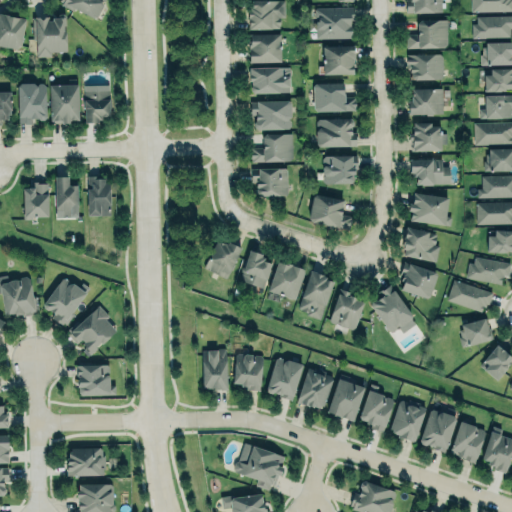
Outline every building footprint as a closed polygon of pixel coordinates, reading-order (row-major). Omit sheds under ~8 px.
[(60,0),(101,0),(102,5),(96,16),(93,17),(75,7),(73,10),(61,3),(62,1),(60,0)] [(251,0),(251,6),(249,6),(249,9),(248,9),(248,28),(271,27),(279,26),(278,24),(280,25),(279,17),(284,16),(284,0),(251,0)] [(405,0),(405,11),(412,11),(412,12),(442,11),(441,0),(405,0)] [(470,0),(471,11),(511,10),(511,0),(470,0)] [(313,6),(355,6),(355,19),(352,19),(352,37),(315,37),(314,21),(317,20),(317,16),(313,11),(313,6)] [(0,9),(11,11),(19,14),(23,15),(20,38),(15,37),(14,44),(0,42),(0,9)] [(31,16),(32,39),(35,39),(35,56),(51,56),(51,51),(65,51),(65,16),(62,13),(58,13),(57,17),(52,17),(52,20),(48,20),(47,16),(44,16),(41,19),(38,16),(31,16)] [(471,37),(511,36),(510,15),(475,15),(475,23),(470,23),(471,37)] [(405,34),(405,47),(446,47),(446,18),(416,19),(416,33),(405,34)] [(249,34),(279,33),(280,61),(249,62),(248,48),(247,48),(247,45),(250,45),(249,34)] [(484,41),(511,41),(511,52),(511,63),(510,63),(510,64),(480,64),(479,54),(482,54),(482,46),(484,46),(484,41)] [(322,74),(354,73),(353,44),(321,45),(322,74)] [(406,54),(439,53),(441,56),(442,75),(439,79),(414,80),(411,77),(411,71),(409,71),(409,67),(406,67),(406,54)] [(248,67),(288,66),(288,91),(252,92),(250,90),(250,86),(251,85),(251,84),(250,84),(250,80),(248,80),(248,67)] [(483,90),(511,90),(510,69),(483,70),(483,90)] [(32,123),(32,119),(45,119),(45,82),(16,83),(17,123),(32,123)] [(49,83),(50,120),(78,119),(77,82),(49,83)] [(315,83),(342,82),(343,89),(343,96),(355,96),(355,110),(316,111),(312,107),(312,85),(315,83)] [(83,85),(108,84),(108,115),(101,115),(101,119),(98,119),(98,123),(84,123),(83,108),(82,108),(82,95),(83,95),(83,85)] [(410,88),(442,87),(442,113),(432,113),(432,114),(425,114),(425,113),(408,114),(408,100),(411,100),(410,88)] [(0,91),(10,91),(11,114),(8,114),(8,119),(1,119),(1,124),(0,124),(0,91)] [(511,91),(500,91),(482,92),(482,113),(511,113),(511,91)] [(287,100),(290,103),(290,116),(287,119),(290,121),(290,125),(287,128),(256,129),(253,126),(253,122),(255,120),(255,114),(249,114),(248,111),(249,110),(249,101),(287,100)] [(315,121),(316,144),(318,146),(356,145),(355,131),(350,131),(350,127),(353,124),(353,121),(348,117),(317,118),(315,121)] [(411,119),(431,118),(431,126),(439,125),(439,131),(444,131),(445,141),(438,141),(438,147),(408,149),(406,131),(412,131),(411,119)] [(473,143),(511,142),(511,120),(472,121),(473,143)] [(261,133),(289,133),(290,159),(249,160),(249,152),(261,151),(261,133)] [(321,154),(321,182),(354,182),(354,155),(321,154)] [(409,175),(414,175),(415,184),(448,184),(448,166),(441,166),(441,158),(408,158),(409,175)] [(250,168),(257,167),(257,168),(284,167),(286,170),(286,192),(284,194),(278,195),(258,195),(255,193),(255,189),(257,187),(255,187),(255,182),(250,182),(250,168)] [(511,174),(481,175),(481,188),(476,188),(476,196),(511,196),(511,174)] [(77,216),(76,184),(67,184),(67,175),(53,176),(54,217),(77,216)] [(86,215),(109,214),(108,183),(102,183),(102,175),(85,175),(86,215)] [(33,181),(33,187),(28,187),(28,188),(23,188),(22,217),(23,219),(31,219),(31,216),(48,216),(47,181),(45,181),(46,183),(36,183),(37,181),(33,181)] [(413,192),(447,197),(445,215),(450,216),(449,225),(444,224),(409,220),(410,211),(407,211),(408,203),(412,203),(413,192)] [(343,199),(312,193),(307,221),(346,228),(348,215),(340,213),(343,199)] [(511,222),(511,200),(475,201),(475,223),(511,222)] [(439,244),(434,243),(436,235),(435,235),(435,233),(406,226),(403,237),(401,245),(403,245),(402,248),(403,249),(402,255),(435,262),(439,244)] [(485,235),(485,251),(511,251),(511,229),(493,229),(493,235),(485,235)] [(203,268),(227,278),(239,247),(215,237),(203,268)] [(249,249),(262,253),(261,256),(264,257),(263,260),(271,263),(262,287),(238,279),(241,270),(240,270),(242,263),(244,264),(249,249)] [(474,255),(472,262),(468,262),(465,276),(500,283),(502,274),(507,275),(510,262),(474,255)] [(401,259),(435,270),(437,275),(429,296),(425,299),(399,289),(401,282),(398,281),(400,275),(396,274),(401,259)] [(276,260),(266,290),(294,300),(304,269),(291,265),(292,264),(286,262),(285,263),(276,260)] [(333,278),(308,271),(296,310),(320,318),(333,278)] [(0,275),(6,274),(7,281),(8,280),(10,280),(13,279),(16,279),(18,280),(19,276),(25,276),(29,278),(32,295),(35,295),(38,309),(34,310),(35,313),(22,315),(22,314),(15,315),(14,313),(4,314),(0,292),(0,275)] [(81,282),(89,287),(72,311),(74,313),(65,324),(63,322),(61,324),(50,317),(53,313),(48,309),(46,309),(43,307),(42,303),(61,278),(65,277),(68,280),(68,284),(73,283),(78,287),(81,282)] [(452,278),(491,292),(488,304),(486,303),(485,307),(482,306),(480,311),(445,299),(452,278)] [(377,291),(381,287),(382,288),(389,283),(411,314),(410,318),(400,326),(396,325),(395,328),(391,331),(388,331),(370,305),(370,301),(373,299),(377,300),(376,298),(380,296),(377,291)] [(339,288),(349,291),(348,295),(355,297),(355,299),(362,302),(354,327),(351,329),(347,328),(346,326),(344,327),(338,325),(336,322),(334,323),(330,321),(328,319),(339,288)] [(108,315),(105,319),(115,330),(101,344),(99,343),(95,346),(96,348),(89,354),(87,355),(82,350),(85,347),(82,343),(83,342),(81,338),(76,343),(67,333),(69,331),(67,329),(77,320),(79,322),(92,310),(98,305),(108,315)] [(459,324),(484,317),(487,328),(489,327),(492,337),(489,338),(489,339),(466,345),(466,344),(460,346),(457,336),(459,336),(458,329),(461,328),(459,324)] [(495,379),(511,357),(495,344),(478,365),(495,379)] [(226,389),(225,349),(224,347),(217,347),(216,349),(207,349),(201,349),(202,388),(214,388),(214,389),(226,389)] [(259,387),(261,354),(234,352),(232,386),(259,387)] [(302,364),(291,399),(278,395),(278,393),(274,392),(271,393),(267,392),(265,388),(274,358),(278,356),(302,364)] [(76,364),(108,363),(109,384),(113,384),(114,394),(77,395),(76,364)] [(295,401),(321,409),(332,374),(306,366),(295,401)] [(363,386),(336,377),(325,412),(352,420),(363,386)] [(369,382),(377,385),(375,392),(382,395),(383,397),(385,396),(391,398),(392,401),(382,431),(369,427),(370,425),(365,423),(366,421),(359,419),(358,415),(369,382)] [(413,441),(425,407),(418,405),(419,403),(408,399),(407,402),(404,400),(401,399),(398,401),(388,429),(392,430),(391,432),(397,434),(397,436),(403,439),(408,441),(413,441)] [(436,410),(432,409),(428,410),(419,440),(420,444),(424,445),(427,444),(427,445),(431,446),(430,448),(444,453),(455,419),(453,416),(441,411),(436,414),(436,410)] [(459,420),(475,426),(473,432),(474,432),(476,426),(482,428),(483,432),(472,462),(460,458),(461,457),(455,455),(457,451),(448,448),(459,420)] [(490,431),(511,438),(511,451),(504,473),(492,469),(493,466),(486,464),(488,461),(481,458),(490,431)] [(0,434),(7,434),(8,463),(0,463),(0,434)] [(283,456),(244,442),(237,460),(234,462),(232,467),(234,471),(256,479),(255,485),(267,489),(269,484),(273,485),(277,474),(280,475),(281,471),(282,467),(277,465),(278,462),(282,461),(283,456)] [(70,448),(99,447),(101,449),(101,454),(104,454),(104,466),(102,466),(102,474),(98,474),(66,475),(66,458),(68,458),(68,451),(70,451),(70,448)] [(0,495),(1,495),(5,492),(5,488),(2,487),(2,483),(2,480),(4,480),(8,480),(8,477),(7,477),(7,467),(0,467),(0,495)] [(364,481),(360,482),(359,486),(361,489),(359,489),(358,493),(353,491),(348,505),(351,506),(351,509),(360,511),(364,511),(365,511),(368,511),(388,511),(392,503),(392,501),(391,500),(392,498),(393,497),(395,493),(393,490),(364,481)] [(78,484),(112,483),(112,503),(114,504),(114,509),(113,511),(79,511),(79,509),(77,509),(77,497),(76,497),(76,491),(78,491),(78,484)] [(220,496),(232,494),(233,496),(260,493),(262,504),(265,504),(266,510),(268,510),(268,511),(230,511),(230,509),(231,507),(222,508),(220,496)]
